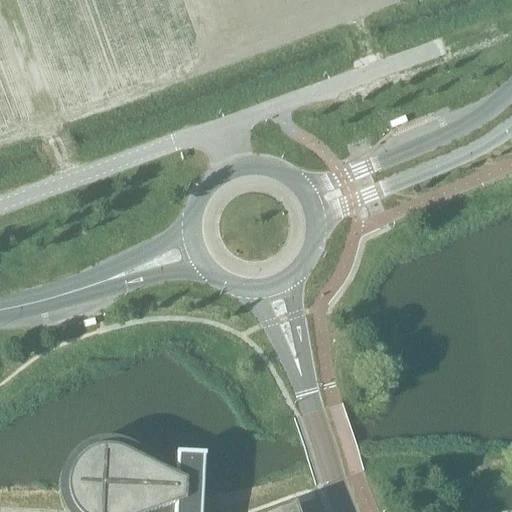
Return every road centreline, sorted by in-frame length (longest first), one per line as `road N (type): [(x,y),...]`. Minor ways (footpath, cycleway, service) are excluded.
road 1 (unclassified): [(214,128),(437,47)]
road 2 (tertiary): [(511,91),(442,139),(299,188)]
road 3 (residential): [(345,511),(273,289)]
road 4 (unclassified): [(0,205),(214,128)]
road 5 (tertiary): [(315,230),(350,204),(511,129)]
road 6 (tertiary): [(0,311),(196,253)]
